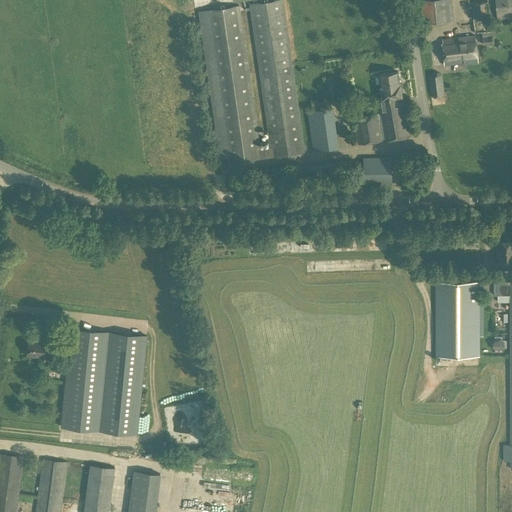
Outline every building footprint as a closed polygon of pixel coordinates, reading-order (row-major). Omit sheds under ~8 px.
[(238,6),(199,12),(221,159),(228,158),(228,163),(305,152),(281,0),(278,0),(249,5),(271,148),(260,150),(238,6)] [(448,0),(420,0),(423,23),(450,21),(448,0)] [(511,0),(495,0),(497,20),(511,18),(511,0)] [(488,2),(472,3),(474,33),(481,33),(482,37),(495,36),(494,25),(490,25),(488,2)] [(475,36),(442,40),(444,66),(477,62),(475,36)] [(379,113),(354,117),(358,144),(410,136),(404,94),(402,95),(402,92),(404,90),(403,86),(401,85),(399,71),(379,74),(381,91),(377,91),(378,98),(377,99),(379,113)] [(432,72),(428,76),(431,96),(434,99),(440,98),(444,94),(442,74),(438,71),(432,72)] [(332,107),(307,110),(313,150),(338,147),(332,107)] [(392,157),(364,158),(364,185),(392,184),(392,157)] [(350,160),(304,167),(306,177),(352,170),(350,160)] [(511,240),(498,241),(498,263),(511,262),(511,240)] [(479,282),(436,283),(436,356),(479,356),(479,331),(483,331),(483,310),(479,310),(479,282)] [(511,455),(511,282),(497,282),(498,295),(498,310),(508,310),(508,303),(511,303),(511,455)] [(71,330),(61,428),(137,435),(147,337),(71,330)] [(27,345),(26,350),(28,351),(27,355),(34,355),(33,356),(48,358),(50,341),(40,340),(40,341),(29,340),(28,344),(27,345)] [(0,453),(0,511),(16,511),(24,456),(0,453)] [(43,459),(35,511),(61,511),(68,462),(43,459)] [(90,462),(84,511),(110,511),(116,466),(90,462)] [(133,470),(127,511),(155,511),(161,474),(133,470)]
